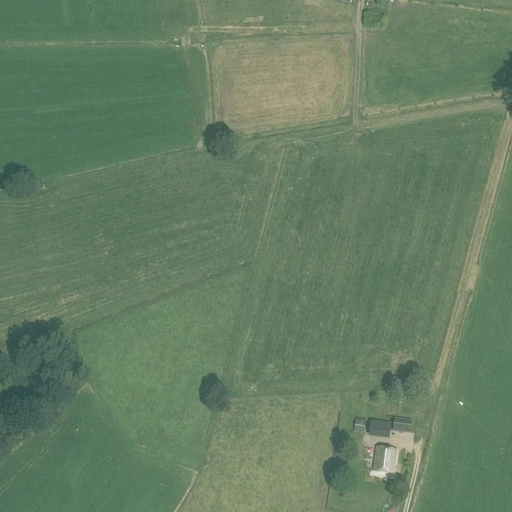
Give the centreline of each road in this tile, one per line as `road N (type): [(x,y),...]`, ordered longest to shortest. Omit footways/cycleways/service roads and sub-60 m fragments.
road 1 (track): [(511,113),(423,440)]
road 2 (track): [(511,106),(359,125),(361,0)]
